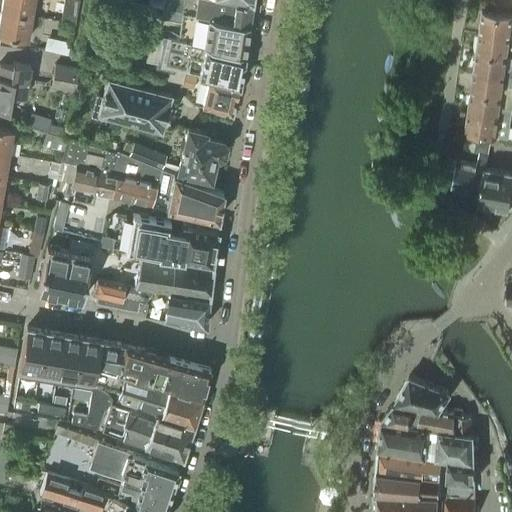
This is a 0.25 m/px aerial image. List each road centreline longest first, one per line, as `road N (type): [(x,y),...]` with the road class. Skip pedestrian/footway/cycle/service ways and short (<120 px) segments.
road 1 (residential): [(278,0),(227,343)]
road 2 (residential): [(227,343),(0,297)]
road 3 (residential): [(409,349),(476,413),(491,511)]
road 4 (residential): [(351,511),(368,398),(409,349)]
road 5 (residential): [(227,343),(218,406),(186,511)]
